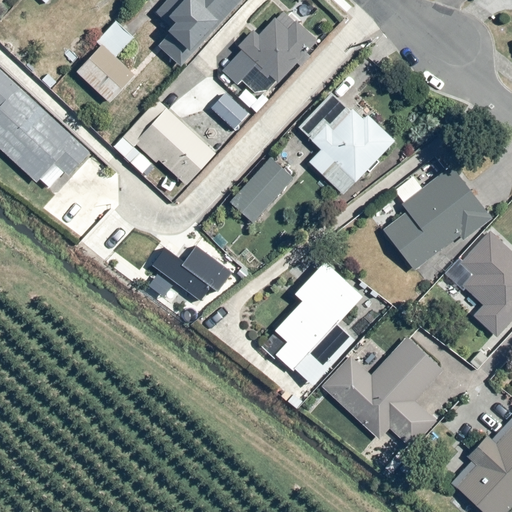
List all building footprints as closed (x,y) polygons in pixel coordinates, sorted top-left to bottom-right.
[(160,45),(165,49),(157,57),(169,69),(177,61),(178,63),(199,42),(240,0),(165,0),(155,11),(174,30),(160,45)] [(220,69),(238,85),(242,80),(255,92),(269,91),(318,37),(280,3),(262,22),(237,51),(220,69)] [(102,44),(77,70),(110,101),(135,74),(116,56),(134,36),(116,19),(98,39),(102,43),(102,44)] [(92,150),(0,64),(0,144),(49,190),(67,170),(70,174),(92,150)] [(299,125),(313,138),(324,149),(311,161),(344,193),(395,139),(374,119),(338,84),(299,125)] [(248,113),(225,91),(210,107),(234,129),(248,113)] [(158,98),(126,134),(115,146),(143,172),(155,159),(156,161),(159,158),(187,183),(216,151),(158,98)] [(293,176),(270,157),(231,202),(254,222),(293,176)] [(389,190),(401,204),(403,206),(381,224),(417,268),(460,232),(464,237),(493,213),(452,162),(421,188),(409,174),(389,190)] [(511,251),(490,230),(450,272),(483,304),(474,314),(496,335),(511,318),(511,251)] [(235,270),(199,243),(185,261),(220,289),(235,270)] [(362,295),(326,262),(298,292),(304,298),(277,327),(290,339),(278,352),(314,384),(356,338),(338,322),(362,295)] [(444,367),(407,333),(385,357),(382,355),(368,371),(351,355),(323,385),(380,437),(390,426),(411,445),(436,419),(415,399),(444,367)] [(504,511),(511,504),(511,419),(494,438),(490,434),(468,456),(473,461),(454,482),(485,511),(504,511)]
